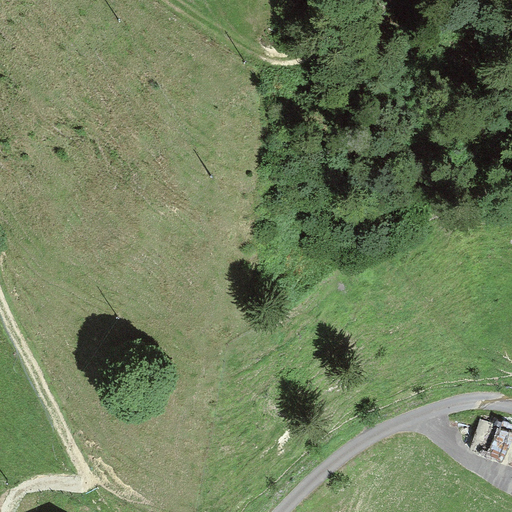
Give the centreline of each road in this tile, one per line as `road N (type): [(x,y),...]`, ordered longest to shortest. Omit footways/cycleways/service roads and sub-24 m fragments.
road 1 (track): [(511,405),(461,403),(404,421),(359,443),(281,511)]
road 2 (track): [(168,0),(269,58),(310,52),(382,0)]
road 3 (track): [(0,307),(86,482),(110,511)]
